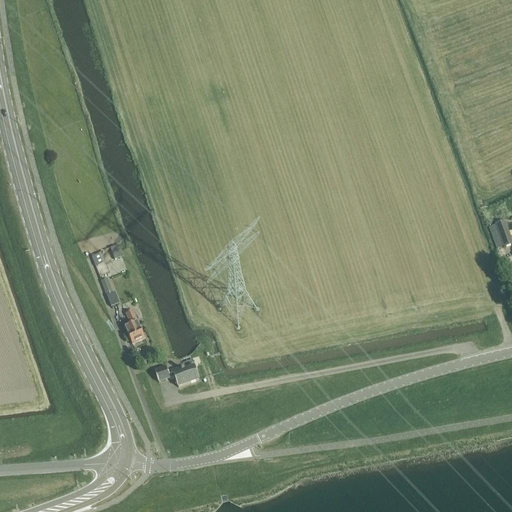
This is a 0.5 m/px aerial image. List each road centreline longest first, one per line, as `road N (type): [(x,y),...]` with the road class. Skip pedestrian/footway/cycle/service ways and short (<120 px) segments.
road 1 (secondary): [(0,78),(42,246),(125,433),(126,464)]
road 2 (tertiary): [(126,464),(216,457),(365,394),(511,352)]
road 3 (tertiary): [(0,471),(126,464)]
